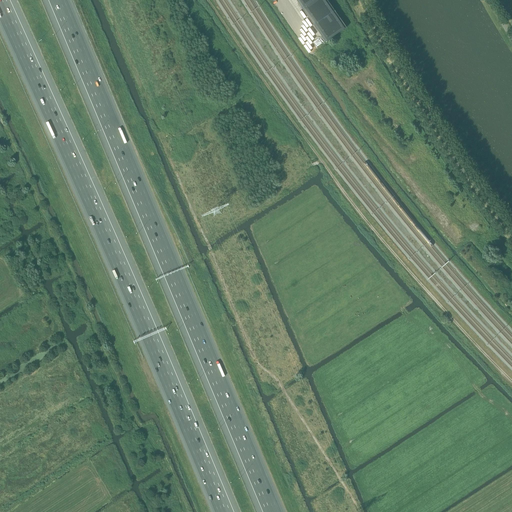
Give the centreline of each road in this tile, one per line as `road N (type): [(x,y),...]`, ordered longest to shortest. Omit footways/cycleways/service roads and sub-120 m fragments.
road 1 (motorway): [(0,0),(224,511)]
road 2 (motorway): [(272,511),(57,0)]
road 3 (track): [(511,381),(373,229),(208,0)]
road 4 (unclassified): [(361,0),(442,138),(511,234)]
road 5 (track): [(467,226),(458,228),(313,54)]
road 6 (track): [(467,226),(373,71),(341,86)]
